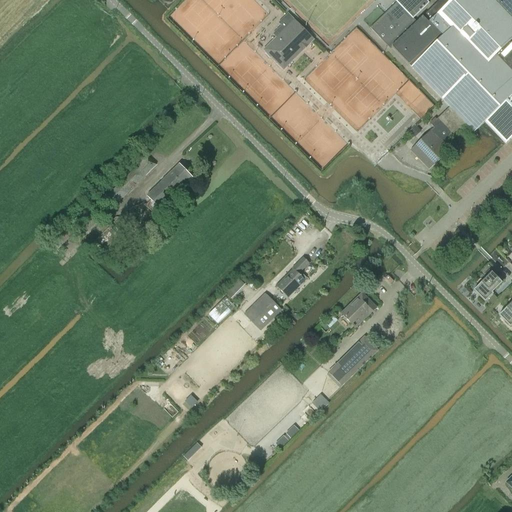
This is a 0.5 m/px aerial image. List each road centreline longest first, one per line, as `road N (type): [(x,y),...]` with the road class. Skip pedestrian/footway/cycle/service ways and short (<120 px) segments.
road 1 (unclassified): [(511,362),(386,235),(318,207),(111,0)]
road 2 (unclassified): [(424,248),(511,159)]
